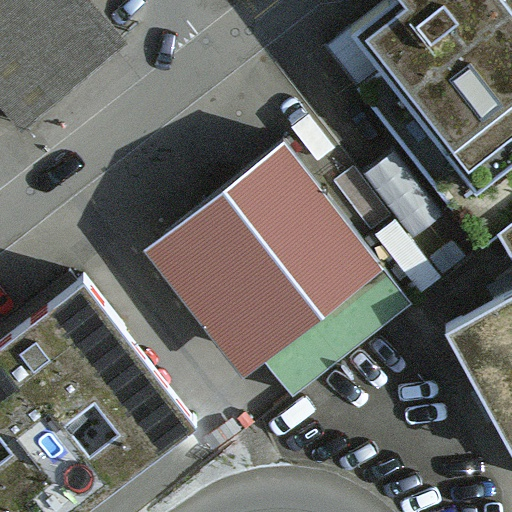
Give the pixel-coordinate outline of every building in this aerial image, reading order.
[(0,0),(0,123),(14,140),(112,62),(62,0),(0,0)] [(511,0),(399,0),(359,32),(479,184),(511,158),(511,0)] [(286,122),(147,232),(244,356),(384,246),(286,122)] [(511,276),(428,324),(511,473),(511,276)] [(71,288),(0,347),(0,511),(77,511),(184,425),(71,288)]
